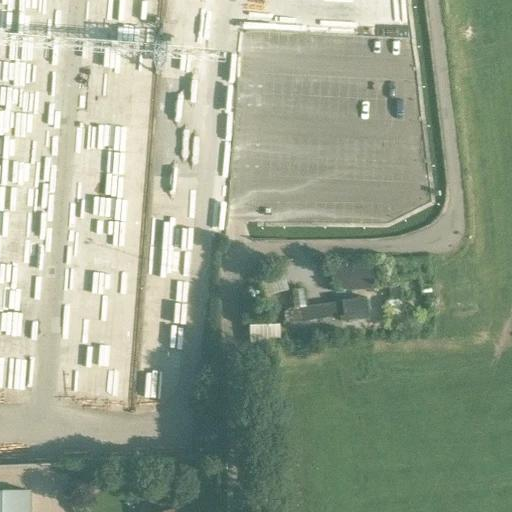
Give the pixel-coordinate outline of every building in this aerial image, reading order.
[(367,264),(328,263),(328,287),(366,288),(367,264)] [(263,273),(271,292),(287,286),(280,267),(263,273)] [(285,326),(367,316),(365,299),(282,309),(285,326)] [(279,342),(278,324),(249,325),(249,343),(279,342)] [(0,511),(29,511),(29,490),(0,489),(0,511)]
